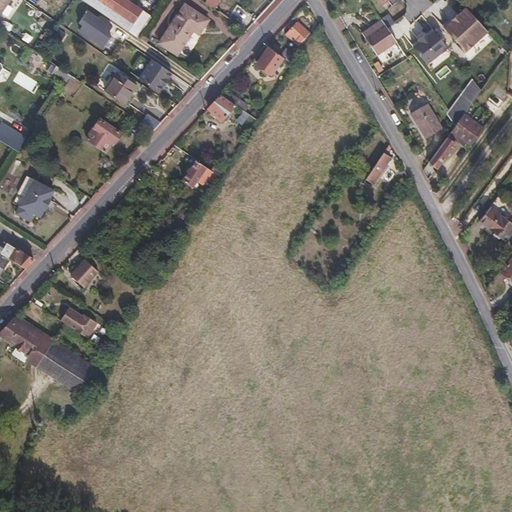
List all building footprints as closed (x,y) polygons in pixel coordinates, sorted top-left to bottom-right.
[(10,0),(0,0),(0,12),(1,14),(10,0)] [(82,0),(112,21),(127,0),(126,0),(82,0)] [(112,21),(137,38),(152,17),(127,0),(112,21)] [(437,8),(448,19),(455,12),(444,1),(437,8)] [(185,4),(158,43),(177,55),(193,31),(196,27),(202,31),(209,20),(185,4)] [(229,18),(242,25),(249,13),(236,5),(229,18)] [(466,52),(488,31),(466,7),(444,28),(466,52)] [(86,10),(75,30),(102,44),(113,24),(86,10)] [(64,21),(67,17),(61,13),(58,17),(64,21)] [(298,45),(309,33),(297,21),(296,23),(292,23),(290,26),(290,29),(286,34),(298,45)] [(397,42),(385,24),(365,37),(377,55),(397,42)] [(426,63),(447,47),(433,29),(427,34),(419,40),(413,45),(426,63)] [(425,32),(417,38),(419,40),(427,34),(425,32)] [(293,65),(297,59),(289,54),(288,55),(284,52),(284,51),(274,43),(270,49),(283,58),(293,65)] [(270,49),(268,47),(256,64),(271,74),(283,58),(270,49)] [(495,67),(508,54),(501,47),(498,50),(496,50),(488,61),(495,67)] [(137,77),(158,92),(172,72),(151,57),(137,77)] [(67,83),(72,76),(57,66),(52,73),(67,83)] [(125,104),(138,86),(117,72),(105,90),(125,104)] [(62,99),(76,79),(72,76),(67,83),(58,97),(62,99)] [(472,78),(447,115),(455,126),(464,114),(472,103),(481,90),(472,78)] [(248,106),(226,90),(221,95),(245,111),(248,106)] [(245,111),(221,95),(208,109),(221,121),(233,108),(242,114),(236,120),(242,124),(249,114),(245,111)] [(425,138),(442,128),(427,103),(411,114),(425,138)] [(464,114),(455,126),(429,161),(437,167),(457,141),(463,146),(467,142),(471,144),(483,128),(464,114)] [(115,143),(122,132),(102,118),(87,139),(106,152),(113,142),(115,143)] [(0,139),(14,149),(18,151),(27,138),(2,122),(0,126),(0,139)] [(388,153),(393,147),(390,142),(367,179),(373,183),(391,154),(388,153)] [(210,170),(196,160),(183,180),(193,186),(197,180),(202,183),(206,178),(215,183),(219,176),(210,170)] [(214,165),(210,170),(219,176),(222,171),(214,165)] [(59,190),(32,174),(22,190),(28,194),(18,211),(32,220),(36,212),(42,215),(46,209),(48,209),(55,198),(53,197),(59,190)] [(511,222),(508,219),(511,214),(511,204),(500,195),(479,221),(505,241),(511,232),(511,222)] [(188,209),(195,213),(201,204),(194,200),(188,209)] [(336,215),(340,208),(330,202),(326,209),(336,215)] [(182,218),(189,222),(195,213),(188,209),(184,214),(182,218)] [(25,269),(34,260),(6,242),(3,247),(0,252),(9,259),(25,269)] [(0,257),(7,262),(9,259),(0,252),(0,257)] [(511,255),(500,271),(509,279),(509,281),(511,283),(511,282),(511,255)] [(83,287),(98,271),(85,260),(70,275),(83,287)] [(83,314),(74,328),(87,337),(96,322),(83,314)] [(92,368),(14,317),(0,331),(0,334),(81,386),(92,368)] [(105,349),(108,344),(95,337),(92,341),(105,349)]
